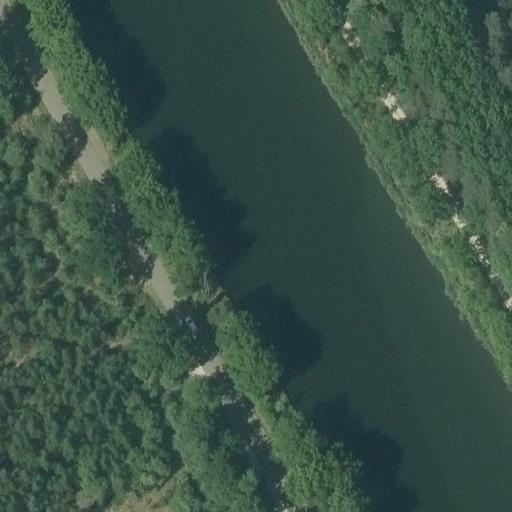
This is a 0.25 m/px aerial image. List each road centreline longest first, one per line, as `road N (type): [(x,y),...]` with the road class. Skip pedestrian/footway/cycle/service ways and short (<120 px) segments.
road 1 (unclassified): [(291,511),(0,29)]
road 2 (track): [(511,310),(326,0)]
